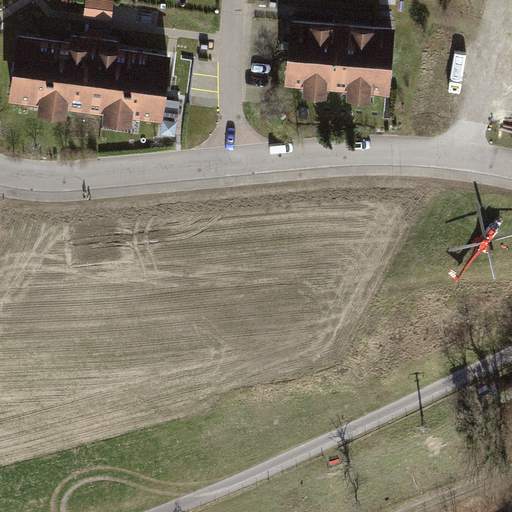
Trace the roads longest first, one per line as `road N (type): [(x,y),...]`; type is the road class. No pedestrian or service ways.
road 1 (unclassified): [(511,354),(166,511)]
road 2 (residential): [(231,159),(373,152),(511,165)]
road 3 (residential): [(0,170),(55,178),(231,159)]
road 4 (track): [(458,157),(506,0)]
road 5 (residential): [(231,159),(253,0)]
